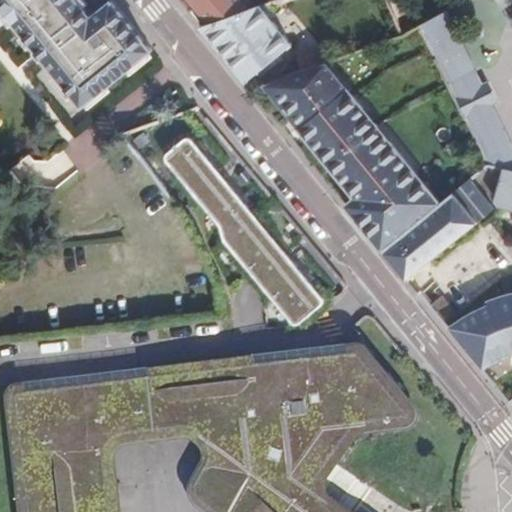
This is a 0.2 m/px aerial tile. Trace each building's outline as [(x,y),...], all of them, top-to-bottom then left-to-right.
[(11,0),(6,5),(25,27),(58,0),(11,0)] [(88,105),(161,48),(121,0),(118,0),(98,17),(84,0),(58,0),(25,27),(44,51),(58,40),(67,51),(53,62),(88,105)] [(230,0),(234,13),(257,5),(266,1),(265,0),(230,0)] [(234,13),(200,25),(245,79),(288,43),(257,5),(234,13)] [(421,28),(448,85),(480,70),(453,14),(421,28)] [(58,40),(44,51),(53,62),(67,51),(58,40)] [(325,58),(264,81),(325,157),(358,197),(348,206),(382,248),(440,200),(388,136),(384,139),(358,107),(361,103),(325,58)] [(478,150),(472,174),(483,161),(501,165),(511,160),(511,134),(480,70),(448,85),(478,150)] [(90,135),(65,143),(73,171),(99,163),(90,135)] [(321,298),(191,140),(189,140),(186,140),(169,154),(168,157),(169,159),(219,218),(222,224),(225,235),(228,240),(295,321),(297,322),(299,321),(321,303),(321,300),(321,298)] [(472,174),(467,178),(473,185),(489,172),(483,161),(472,174)] [(511,167),(501,165),(483,161),(489,172),(505,176),(498,203),(503,209),(511,211),(511,167)] [(440,200),(382,248),(406,277),(490,206),(473,185),(467,178),(440,200)] [(511,292),(506,294),(495,297),(487,300),(488,304),(475,309),(465,314),(456,320),(446,326),(480,367),(492,359),(503,354),(511,351),(511,292)] [(358,358),(16,398),(28,511),(107,511),(102,461),(105,447),(110,440),(122,433),(163,429),(173,426),(189,427),(200,431),(206,438),(211,453),(211,463),(197,489),(196,493),(203,502),(214,511),(213,511),(329,511),(320,502),(316,492),(316,483),(320,473),(356,424),(375,424),(391,422),(409,418),(405,410),(401,408),(396,402),(358,358)]
